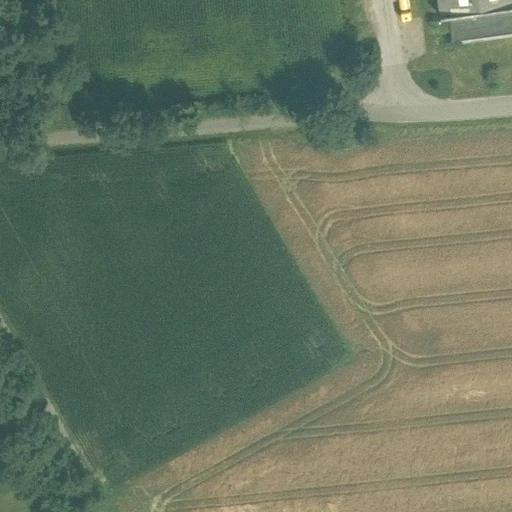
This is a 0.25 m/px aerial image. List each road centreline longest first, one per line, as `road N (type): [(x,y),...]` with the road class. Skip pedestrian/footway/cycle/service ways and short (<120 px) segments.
road 1 (unclassified): [(399,114),(0,149)]
road 2 (unclassified): [(104,511),(0,321)]
